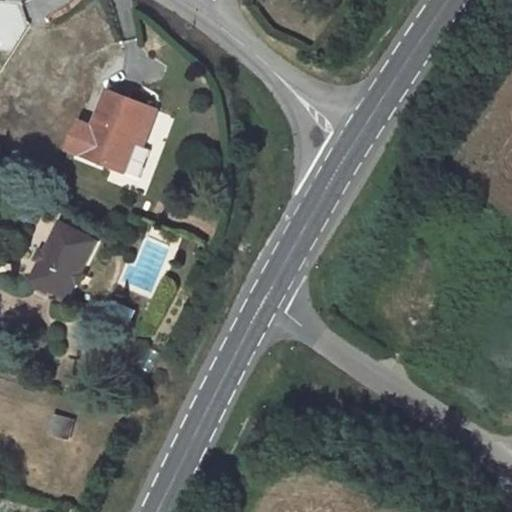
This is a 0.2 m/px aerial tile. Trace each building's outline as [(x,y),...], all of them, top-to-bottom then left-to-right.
[(154,108),(111,92),(97,129),(82,123),(72,149),(128,172),(154,108)] [(160,111),(154,108),(128,172),(134,175),(160,111)] [(99,242),(63,223),(34,280),(70,299),(99,242)] [(200,244),(188,239),(184,247),(197,253),(200,244)] [(71,419),(57,415),(52,434),(67,438),(71,419)]
